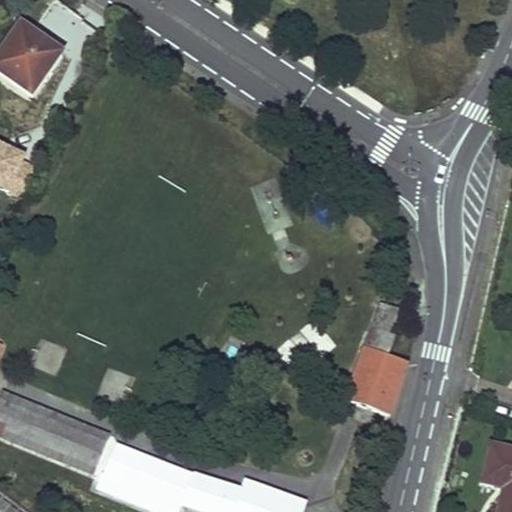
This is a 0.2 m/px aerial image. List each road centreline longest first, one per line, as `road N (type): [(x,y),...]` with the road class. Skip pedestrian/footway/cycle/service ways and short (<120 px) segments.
road 1 (tertiary): [(128,0),(439,210)]
road 2 (tertiary): [(445,175),(172,0)]
road 3 (tertiary): [(398,511),(442,315),(439,210)]
